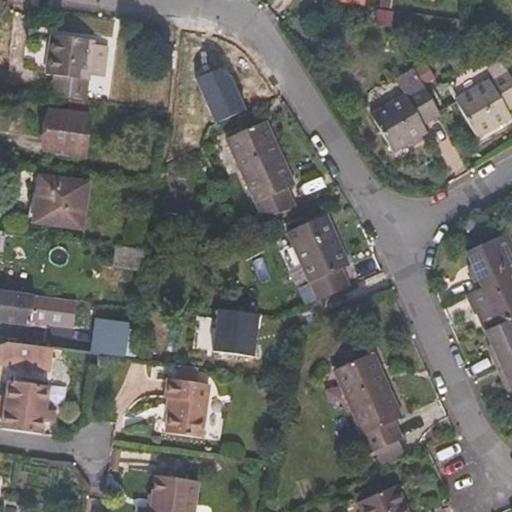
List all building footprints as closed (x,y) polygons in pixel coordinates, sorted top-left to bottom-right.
[(94,43),(53,37),(48,74),(55,76),(51,96),(69,99),(87,100),(94,43)] [(175,68),(177,53),(160,51),(159,66),(175,68)] [(511,107),(511,77),(508,72),(457,101),(478,138),(511,118),(507,110),(511,107)] [(424,85),(372,115),(394,152),(426,132),(422,125),(441,114),(424,85)] [(88,115),(89,101),(87,100),(69,99),(67,113),(88,115)] [(89,117),(88,115),(67,113),(50,111),(45,149),(84,155),(89,117)] [(263,220),(294,206),(286,190),(293,186),(264,122),(227,138),(263,220)] [(82,228),(88,183),(41,177),(36,221),(82,228)] [(350,265),(327,215),(288,232),(318,300),(349,286),(341,268),(350,265)] [(510,276),(511,274),(511,247),(506,234),(466,253),(472,265),(469,267),(478,290),(510,276)] [(113,267),(149,272),(151,251),(116,246),(113,267)] [(511,318),(511,281),(510,276),(478,290),(467,295),(476,313),(480,311),(488,329),(511,318)] [(72,300),(0,290),(0,321),(31,326),(32,320),(58,324),(59,320),(70,322),(72,300)] [(214,299),(213,352),(255,353),(257,300),(214,299)] [(511,361),(511,318),(488,329),(486,329),(492,342),(487,344),(498,367),(511,361)] [(9,342),(0,345),(0,361),(36,367),(38,346),(9,342)] [(400,417),(372,353),(333,370),(370,452),(401,437),(393,421),(400,417)] [(511,361),(498,367),(509,391),(511,389),(511,361)] [(201,383),(203,367),(183,365),(181,381),(201,383)] [(214,385),(201,383),(181,381),(172,380),(169,398),(175,399),(170,433),(206,437),(214,385)] [(5,418),(3,429),(42,434),(44,422),(45,412),(48,388),(10,383),(7,402),(5,418)] [(56,413),(45,412),(44,422),(55,423),(56,413)] [(146,510),(145,511),(196,511),(201,480),(159,474),(154,511),(146,510)] [(408,511),(397,486),(358,503),(361,511),(408,511)]
